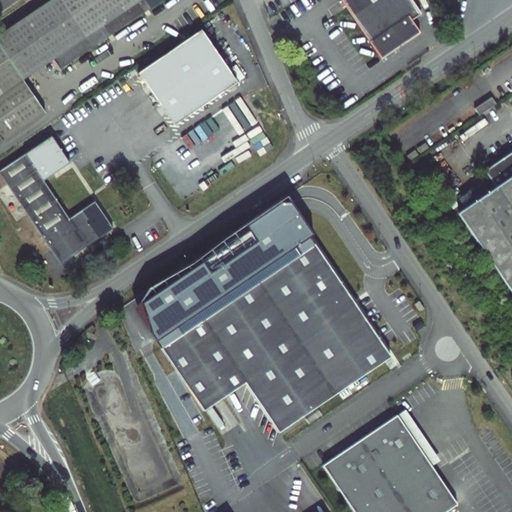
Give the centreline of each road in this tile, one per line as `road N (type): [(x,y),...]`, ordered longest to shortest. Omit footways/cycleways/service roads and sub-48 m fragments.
road 1 (unclassified): [(511,16),(312,151)]
road 2 (unclassified): [(312,151),(117,284)]
road 3 (unclassified): [(312,151),(247,0)]
road 4 (secondary): [(73,501),(33,416),(32,389)]
